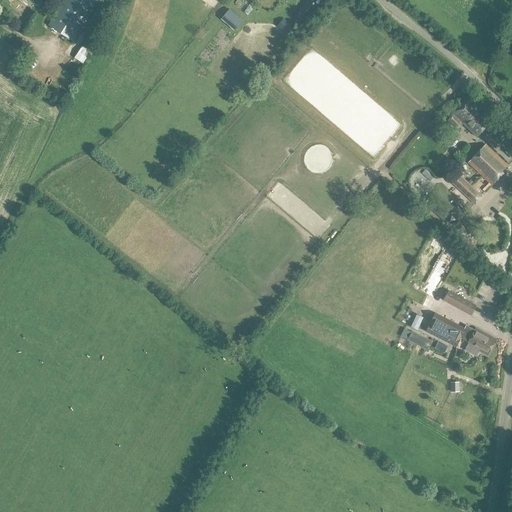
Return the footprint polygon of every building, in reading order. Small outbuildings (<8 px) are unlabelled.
[(74,42),(100,0),(65,0),(49,26),(74,42)] [(305,23),(308,19),(318,7),(309,0),(307,0),(295,15),(305,23)] [(232,16),(225,24),(234,32),(242,24),(232,16)] [(83,46),(75,58),(83,64),(91,52),(83,46)] [(230,91),(225,96),(232,103),(237,98),(230,91)] [(470,99),(455,115),(448,122),(456,130),(463,123),(477,137),(492,121),(470,99)] [(468,163),(492,186),(510,167),(486,144),(468,163)] [(458,173),(451,182),(475,204),(483,196),(458,173)] [(459,200),(453,208),(463,214),(468,207),(459,200)] [(445,297),(448,290),(442,287),(439,294),(445,297)] [(444,301),(472,316),(477,306),(449,291),(444,301)] [(418,331),(426,311),(417,307),(409,327),(418,331)] [(457,326),(436,315),(427,332),(457,346),(461,338),(469,342),(467,345),(487,356),(496,339),(476,329),(475,330),(459,321),(457,326)] [(408,341),(425,350),(429,341),(412,333),(408,341)] [(430,361),(432,354),(425,352),(423,358),(430,361)] [(460,391),(460,383),(450,383),(450,391),(460,391)]
